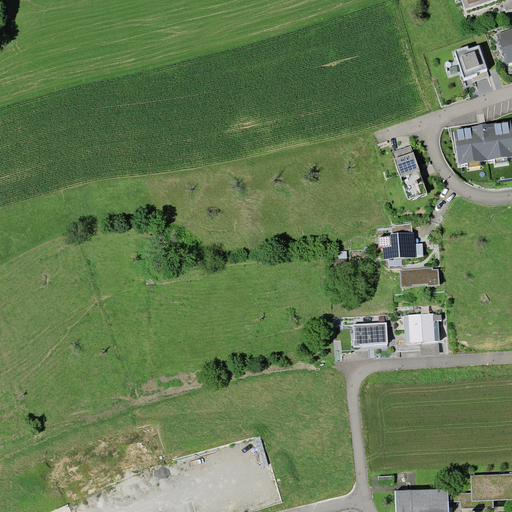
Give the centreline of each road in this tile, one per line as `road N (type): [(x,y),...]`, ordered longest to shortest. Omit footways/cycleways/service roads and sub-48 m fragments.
road 1 (residential): [(511,359),(384,367),(358,377),(351,387),(364,494)]
road 2 (residential): [(424,122),(437,160),(462,190),(511,196)]
